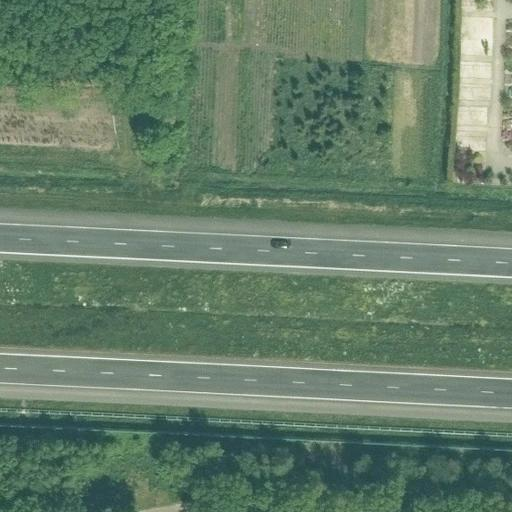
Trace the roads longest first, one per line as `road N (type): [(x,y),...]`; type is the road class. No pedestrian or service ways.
road 1 (motorway): [(0,369),(511,394)]
road 2 (motorway): [(511,262),(0,238)]
